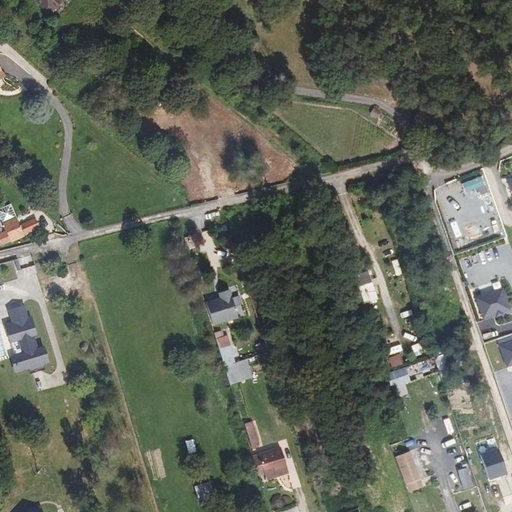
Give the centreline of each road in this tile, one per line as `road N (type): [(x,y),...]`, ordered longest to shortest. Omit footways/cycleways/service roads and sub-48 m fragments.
road 1 (residential): [(424,172),(409,164),(356,171),(0,257)]
road 2 (residential): [(424,172),(511,439)]
